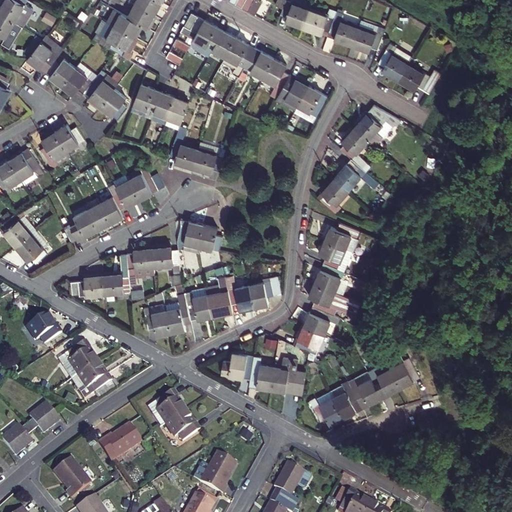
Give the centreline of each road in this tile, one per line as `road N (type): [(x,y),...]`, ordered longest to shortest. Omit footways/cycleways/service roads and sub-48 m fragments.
road 1 (residential): [(348,77),(307,159),(285,305),(171,365)]
road 2 (residential): [(32,287),(161,217),(195,187)]
road 3 (residential): [(171,365),(19,474)]
road 4 (residential): [(32,287),(171,365)]
road 5 (residential): [(209,0),(348,77)]
road 6 (residential): [(171,365),(283,426)]
road 7 (residential): [(314,444),(428,404)]
